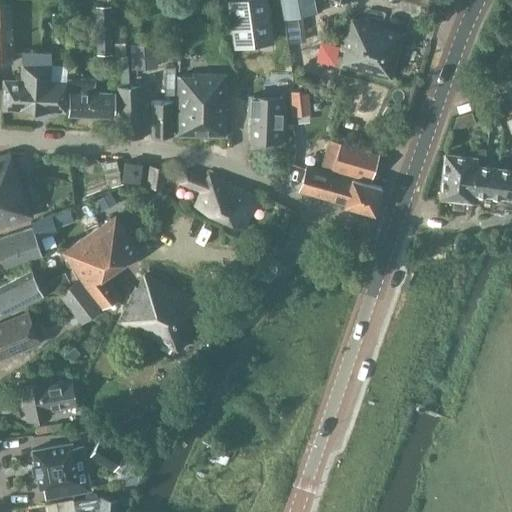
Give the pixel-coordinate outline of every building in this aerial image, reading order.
[(238,0),(228,1),(234,46),(272,41),(266,0),(238,0)] [(301,14),(314,11),(312,0),(279,0),(283,17),(301,14)] [(0,62),(12,62),(9,2),(0,2),(0,62)] [(96,57),(111,55),(111,13),(95,12),(96,57)] [(301,14),(283,17),(288,44),(306,41),(301,14)] [(404,33),(351,18),(342,50),(344,51),(340,65),(390,79),(404,33)] [(132,69),(157,68),(156,42),(130,43),(132,69)] [(127,80),(126,55),(125,55),(125,43),(114,43),(117,87),(120,135),(142,137),(140,86),(128,86),(128,80),(127,80)] [(65,111),(66,93),(66,82),(50,81),(51,53),(21,52),(20,80),(3,79),(1,108),(18,109),(18,110),(48,111),(48,110),(65,111)] [(174,96),(174,66),(164,66),(164,95),(174,96)] [(224,135),(225,74),(192,74),(192,76),(178,76),(177,134),(224,135)] [(66,78),(66,82),(66,93),(70,93),(69,115),(112,117),(113,93),(94,92),(95,80),(66,78)] [(309,114),(307,93),(300,94),(300,89),(288,90),(291,116),(296,115),(309,114)] [(280,141),(282,97),(250,96),(249,114),(251,114),(250,140),(280,141)] [(172,134),(172,101),(151,101),(151,134),(172,134)] [(471,113),(455,117),(452,130),(475,124),(471,113)] [(354,180),(342,176),(307,166),(300,191),(335,201),(372,212),(373,213),(381,188),(369,184),(377,156),(378,154),(344,144),(328,139),(323,156),(338,161),(335,171),(355,177),(354,180)] [(511,168),(483,165),(485,148),(477,147),(476,157),(444,154),(439,198),(452,200),(451,209),(462,210),(463,201),(471,201),(472,193),(479,194),(477,209),(503,212),(504,206),(511,207),(511,168)] [(0,225),(31,216),(17,168),(14,169),(9,153),(0,155),(0,225)] [(138,182),(141,164),(124,162),(122,179),(138,182)] [(164,188),(167,168),(149,165),(146,186),(164,188)] [(208,175),(206,179),(184,169),(178,183),(200,193),(194,206),(244,227),(258,197),(208,175)] [(98,213),(115,204),(109,193),(92,202),(98,213)] [(58,226),(71,221),(67,211),(54,216),(58,226)] [(39,226),(32,228),(0,238),(0,255),(4,268),(41,256),(35,238),(55,231),(50,216),(37,220),(39,226)] [(138,250),(115,216),(78,242),(88,257),(99,250),(112,268),(138,250)] [(62,252),(86,287),(102,307),(119,296),(105,273),(112,268),(99,250),(88,257),(78,242),(62,252)] [(0,318),(56,289),(69,282),(65,273),(52,280),(43,285),(38,276),(34,278),(31,271),(0,286),(0,318)] [(177,351),(201,301),(144,273),(137,287),(136,286),(118,321),(177,351)] [(80,324),(101,309),(78,279),(58,294),(80,324)] [(0,358),(40,343),(28,312),(0,322),(0,358)] [(52,384),(48,362),(27,365),(29,379),(34,378),(35,383),(19,386),(26,422),(50,418),(49,411),(76,406),(72,380),(52,384)] [(98,438),(89,456),(113,470),(113,469),(123,453),(123,452),(98,438)] [(43,488),(44,498),(80,492),(71,443),(31,450),(38,489),(43,488)] [(123,453),(113,469),(123,475),(133,458),(123,453)] [(74,511),(117,511),(119,500),(100,497),(73,501),(74,511)]
